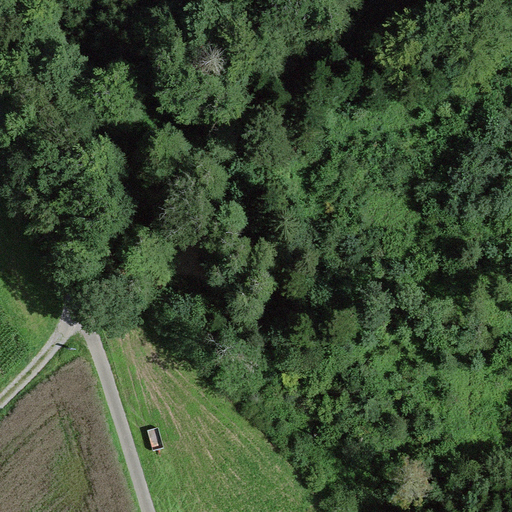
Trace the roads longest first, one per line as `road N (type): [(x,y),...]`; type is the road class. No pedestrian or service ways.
road 1 (track): [(80,312),(0,79)]
road 2 (track): [(155,511),(80,312)]
